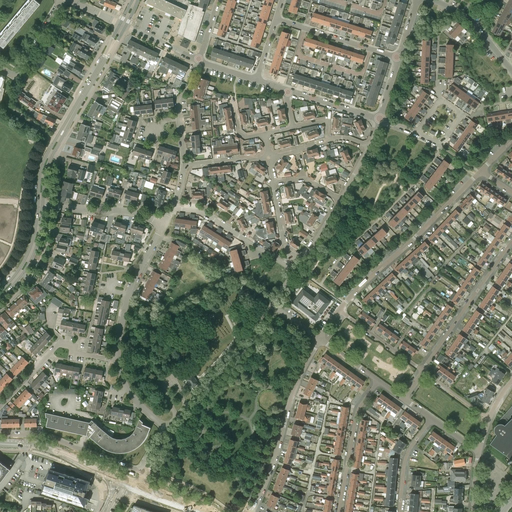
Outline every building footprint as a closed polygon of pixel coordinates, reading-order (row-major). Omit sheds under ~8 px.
[(26,0),(0,32),(0,47),(2,49),(39,4),(36,2),(33,0),(26,0)] [(114,0),(112,0),(96,0),(101,2),(100,4),(114,9),(117,2),(114,0)] [(146,0),(145,3),(145,4),(162,11),(165,12),(165,13),(180,20),(182,20),(181,20),(179,28),(178,31),(178,32),(177,34),(177,35),(195,43),(195,42),(200,27),(204,12),(202,12),(203,9),(199,7),(190,5),(191,2),(191,1),(187,0),(146,0)] [(236,3),(228,0),(227,6),(234,9),(236,3)] [(300,2),(292,0),(291,6),(298,8),(300,2)] [(201,1),(199,7),(203,9),(206,10),(208,3),(201,1)] [(395,4),(394,7),(397,8),(405,10),(407,4),(399,2),(398,5),(395,4)] [(263,8),(262,11),(269,13),(271,8),(264,5),(263,8)] [(234,9),(227,6),(225,12),(232,14),(234,9)] [(291,6),(289,12),(296,14),(298,8),(291,6)] [(393,9),(392,13),(395,14),(403,16),(405,10),(394,7),(393,9)] [(511,14),(504,10),(501,15),(509,20),(511,14)] [(269,13),(262,11),(260,17),(268,19),(269,13)] [(232,14),(225,12),(223,18),(231,20),(232,14)] [(314,13),(312,21),(317,23),(320,15),(317,14),(314,13)] [(395,14),(393,19),(397,21),(401,22),(402,19),(403,16),(395,14)] [(323,24),(326,17),(320,15),(317,23),(323,24)] [(509,20),(501,15),(498,21),(506,25),(509,20)] [(355,16),(352,25),(349,24),(347,32),(353,34),(355,26),(356,23),(358,17),(355,16)] [(268,19),(260,17),(258,23),(266,25),(268,19)] [(326,17),(323,24),(329,26),(332,19),(329,18),(326,17)] [(231,20),(223,18),(221,24),(229,26),(230,23),(231,20)] [(103,28),(97,24),(98,21),(94,19),(92,24),(93,25),(92,26),(94,27),(93,30),(101,34),(103,31),(102,31),(103,28)] [(332,19),(329,26),(335,28),(337,21),(332,19)] [(392,24),(392,25),(395,26),(399,28),(400,25),(401,22),(397,21),(393,19),(393,22),(392,24)] [(337,21),(335,28),(341,30),(343,25),(343,22),(337,21)] [(371,21),(369,21),(367,30),(364,37),(370,39),(373,32),(369,31),(370,28),(369,27),(371,21)] [(506,25),(498,21),(495,27),(503,31),(506,25)] [(343,25),(341,30),(347,32),(349,24),(343,22),(343,25)] [(257,26),(256,29),(264,31),(266,25),(258,23),(257,26)] [(457,23),(453,29),(462,37),(464,34),(461,32),(464,29),(463,28),(457,23)] [(229,26),(221,24),(219,30),(227,32),(229,26)] [(399,28),(392,25),(390,31),(397,34),(399,28)] [(358,35),(361,28),(355,26),(353,34),(358,35)] [(500,37),(503,31),(495,27),(492,33),(500,37)] [(361,28),(358,35),(364,37),(367,30),(361,28)] [(264,31),(256,29),(254,34),(262,37),(264,31)] [(453,29),(448,34),(454,39),(457,36),(460,39),(463,41),(465,39),(464,38),(462,37),(453,29)] [(397,34),(390,31),(388,37),(395,39),(397,34)] [(280,38),(288,40),(289,38),(290,34),(282,32),(280,38)] [(87,35),(84,33),(81,38),(86,42),(94,46),(97,40),(90,36),(87,35)] [(252,40),(260,43),(262,37),(254,34),(252,40)] [(388,37),(386,43),(394,45),(395,39),(388,37)] [(280,38),(278,44),(286,46),(288,40),(280,38)] [(306,38),(304,45),(307,46),(310,47),(312,40),(306,38)] [(129,50),(129,51),(131,52),(135,43),(130,40),(126,48),(129,50)] [(260,43),(252,40),(251,46),(258,49),(260,43)] [(312,40),(310,47),(316,49),(318,42),(312,40)] [(92,52),(82,47),(73,43),(71,46),(90,56),(92,52)] [(137,54),(141,46),(135,43),(131,52),(132,51),(137,54)] [(277,50),(285,52),(285,50),(286,46),(278,44),(277,50)] [(324,44),(321,51),(327,52),(329,45),(324,44)] [(329,45),(327,52),(333,54),(335,47),(329,45)] [(444,78),(452,78),(453,46),(446,45),(444,74),(444,78)] [(74,52),(87,60),(90,56),(71,46),(69,50),(73,52),(75,49),(76,49),(74,52)] [(137,54),(135,58),(138,59),(140,55),(143,56),(147,48),(141,46),(137,54)] [(219,50),(217,58),(222,60),(225,52),(226,49),(223,48),(220,47),(219,50)] [(335,47),(333,54),(339,56),(341,49),(335,47)] [(147,48),(143,56),(149,59),(153,51),(147,48)] [(211,56),(217,58),(219,50),(213,48),(211,56)] [(251,50),(249,57),(248,59),(246,67),(252,69),(255,60),(253,57),(252,57),(253,51),(251,50)] [(285,52),(277,50),(275,55),(283,58),(285,52)] [(147,64),(149,65),(150,64),(153,66),(155,62),(155,61),(157,57),(159,54),(154,52),(153,51),(149,59),(147,64)] [(345,58),(344,61),(346,61),(347,59),(351,60),(353,53),(347,51),(345,58)] [(225,52),(222,60),(228,61),(231,54),(225,52)] [(67,55),(65,59),(70,62),(73,57),(68,53),(67,55)] [(353,53),(351,60),(356,62),(359,55),(353,53)] [(231,54),(228,61),(234,63),(237,56),(231,54)] [(283,58),(275,55),(273,61),(281,64),(283,58)] [(365,57),(359,55),(356,62),(363,64),(365,57)] [(237,56),(234,63),(240,65),(242,58),(237,56)] [(35,64),(39,67),(44,60),(39,57),(35,64)] [(160,61),(158,65),(160,66),(159,68),(158,71),(162,73),(164,74),(165,71),(171,60),(169,59),(165,57),(162,62),(160,61)] [(242,58),(240,65),(246,67),(248,59),(242,58)] [(171,60),(165,71),(167,72),(171,73),(176,63),(171,60)] [(75,65),(74,67),(69,64),(63,61),(60,65),(61,66),(66,70),(67,68),(72,71),(79,75),(82,69),(75,65)] [(273,61),(271,67),(279,70),(281,64),(273,61)] [(380,61),(378,67),(386,70),(388,64),(380,61)] [(177,76),(182,65),(176,63),(171,73),(177,76)] [(173,85),(172,87),(178,88),(181,82),(184,76),(188,68),(182,65),(177,76),(174,83),(173,85)] [(62,75),(66,70),(61,66),(57,71),(62,75)] [(292,82),(298,84),(303,67),(301,66),(300,70),(298,75),(295,74),(292,82)] [(277,75),(279,70),(271,67),(269,73),(277,75)] [(303,67),(298,84),(304,85),(306,78),(304,77),(305,74),(304,74),(306,68),(303,67)] [(376,74),(384,76),(386,70),(378,67),(376,74)] [(111,72),(107,77),(114,82),(118,76),(111,72)] [(374,80),(382,82),(384,76),(376,74),(374,80)] [(103,85),(103,86),(101,89),(108,93),(111,90),(109,89),(114,82),(107,77),(103,85)] [(210,81),(209,81),(210,80),(200,77),(198,81),(197,84),(196,90),(194,94),(193,98),(203,101),(204,100),(210,81)] [(129,89),(132,84),(122,78),(117,85),(125,90),(126,87),(129,89)] [(306,78),(304,85),(310,87),(312,80),(306,78)] [(339,78),(337,84),(336,87),(333,95),(339,96),(341,89),(338,88),(341,79),(339,78)] [(454,82),(448,91),(450,92),(449,94),(451,96),(452,94),(457,88),(460,84),(462,81),(457,78),(454,78),(454,82)] [(65,83),(66,82),(61,79),(56,87),(61,89),(62,89),(69,92),(70,90),(71,90),(72,88),(72,87),(72,86),(65,83)] [(312,80),(310,87),(316,89),(318,82),(312,80)] [(318,82),(316,89),(322,91),(324,84),(325,81),(323,80),(322,80),(321,83),(318,82)] [(372,86),(380,88),(382,82),(374,80),(372,86)] [(324,84),(322,91),(327,93),(330,85),(324,84)] [(333,95),(336,87),(330,85),(327,93),(333,95)] [(370,92),(378,94),(380,88),(372,86),(370,92)] [(61,107),(63,104),(62,103),(63,103),(63,102),(64,102),(66,100),(65,99),(66,98),(60,94),(62,92),(55,87),(53,91),(56,93),(54,96),(51,94),(47,100),(50,102),(48,106),(50,108),(54,111),(54,110),(57,112),(57,111),(58,112),(60,109),(60,108),(60,107),(60,106),(61,107)] [(457,88),(452,94),(457,97),(461,91),(457,88)] [(461,91),(457,97),(459,99),(458,101),(460,102),(461,100),(466,94),(468,91),(463,88),(461,91)] [(341,89),(339,96),(345,98),(347,91),(344,90),(341,89)] [(420,91),(418,93),(419,95),(420,96),(426,100),(429,102),(430,100),(428,98),(429,96),(428,95),(430,92),(431,90),(426,89),(424,92),(423,91),(422,90),(420,91)] [(481,91),(477,96),(481,98),(484,94),(486,95),(488,93),(482,89),(481,91)] [(38,100),(23,90),(17,98),(33,109),(38,100)] [(353,93),(347,91),(345,98),(351,100),(353,93)] [(368,98),(376,100),(378,94),(370,92),(368,98)] [(118,111),(129,93),(124,93),(121,99),(117,97),(115,100),(112,99),(107,108),(117,114),(118,111)] [(461,100),(460,102),(462,104),(463,102),(466,103),(470,97),(466,94),(461,100)] [(420,96),(417,100),(423,105),(426,100),(420,96)] [(374,108),(376,100),(368,98),(367,97),(366,101),(363,100),(362,102),(362,104),(374,108)] [(470,97),(466,103),(470,106),(474,100),(470,97)] [(470,106),(468,109),(470,110),(471,110),(472,108),(474,110),(479,104),(478,103),(480,101),(476,98),(474,100),(470,106)] [(417,100),(414,105),(420,109),(423,105),(417,100)] [(96,101),(91,109),(99,113),(103,106),(96,101)] [(230,108),(230,106),(227,107),(227,104),(219,106),(221,115),(231,113),(230,108)] [(414,105),(411,109),(417,114),(419,111),(421,113),(422,111),(420,109),(414,105)] [(307,107),(308,111),(310,119),(311,119),(312,120),(313,119),(314,119),(316,118),(315,114),(316,114),(316,111),(315,111),(315,109),(311,110),(310,106),(307,107)] [(277,110),(278,115),(286,114),(284,109),(280,110),(279,107),(277,108),(277,110)] [(87,116),(95,120),(99,113),(91,109),(87,116)] [(411,109),(407,114),(414,118),(416,119),(418,117),(415,116),(417,114),(411,109)] [(248,113),(247,111),(242,112),(243,113),(239,114),(239,115),(239,116),(239,118),(240,119),(249,118),(254,117),(254,115),(251,116),(250,112),(248,113)] [(310,119),(308,111),(301,112),(302,117),(304,117),(305,120),(306,120),(307,121),(309,120),(309,119),(310,119)] [(506,112),(499,113),(501,121),(501,125),(505,124),(508,124),(506,112)] [(499,113),(492,114),(495,128),(498,127),(497,126),(497,122),(501,121),(499,113)] [(286,114),(278,115),(273,117),(274,121),(279,120),(280,123),(283,123),(282,120),(287,119),(286,114)] [(407,114),(404,118),(410,122),(414,118),(407,114)] [(492,114),(486,115),(486,117),(487,123),(487,124),(491,123),(492,128),(495,128),(492,114)] [(54,125),(55,123),(54,122),(55,120),(47,116),(47,117),(43,115),(40,121),(44,123),(45,122),(48,124),(52,126),(53,125),(54,125)] [(268,116),(264,117),(262,117),(263,126),(264,126),(265,127),(267,126),(268,125),(269,125),(268,121),(270,121),(269,118),(268,116)] [(263,126),(262,117),(255,119),(255,121),(256,124),(257,123),(258,127),(260,127),(261,128),(262,127),(263,126)] [(129,122),(128,125),(135,128),(137,122),(125,119),(125,121),(129,122)] [(354,123),(356,128),(363,125),(361,120),(356,122),(355,119),(353,120),(354,123)] [(467,122),(466,124),(468,125),(468,126),(474,130),(477,125),(471,121),(470,123),(467,122)] [(127,128),(126,131),(133,134),(135,128),(128,125),(123,124),(117,122),(117,125),(127,128)] [(209,125),(208,122),(206,122),(206,123),(192,124),(193,130),(202,129),(202,126),(206,126),(206,125),(209,125)] [(90,127),(82,124),(79,132),(88,134),(90,135),(90,133),(88,133),(90,127)] [(361,132),(366,130),(363,125),(356,128),(353,130),(355,136),(359,134),(360,135),(362,134),(361,132)] [(468,126),(465,130),(471,134),(474,130),(468,126)] [(314,138),(312,132),(310,127),(300,129),(302,133),(304,132),(305,134),(306,137),(308,137),(309,140),(310,139),(312,140),(313,139),(314,138)] [(121,130),(116,128),(115,131),(121,132),(120,135),(124,137),(131,139),(133,134),(126,131),(121,130)] [(461,131),(459,133),(462,134),(468,139),(471,134),(465,130),(463,132),(461,131)] [(85,142),(88,134),(79,132),(77,140),(85,142)] [(458,134),(458,135),(460,137),(459,139),(465,143),(468,139),(462,134),(459,133),(458,134)] [(131,139),(124,137),(120,135),(119,138),(123,139),(122,143),(129,145),(131,139)] [(285,147),(286,147),(285,141),(284,139),(277,141),(278,143),(278,146),(280,145),(281,149),(282,148),(283,149),(285,148),(285,147)] [(455,139),(453,141),(456,143),(462,148),(465,143),(459,139),(457,141),(455,139)] [(453,141),(452,143),(454,145),(452,148),(459,152),(458,153),(461,155),(461,154),(464,149),(462,148),(456,143),(453,141)] [(159,154),(160,155),(164,156),(166,148),(160,146),(157,158),(159,159),(159,156),(159,154)] [(73,155),(80,157),(82,149),(75,147),(73,155)] [(134,157),(134,155),(139,157),(141,149),(135,147),(132,159),(134,160),(135,157),(134,157)] [(165,156),(166,157),(169,158),(172,150),(166,148),(164,156),(162,160),(164,161),(165,158),(164,158),(165,156)] [(318,148),(312,150),(313,157),(319,155),(322,155),(321,152),(319,153),(318,148)] [(145,159),(147,151),(141,149),(139,157),(137,161),(140,161),(140,159),(140,158),(140,157),(141,157),(144,159),(145,159)] [(329,157),(330,158),(335,156),(334,149),(327,151),(329,158),(329,157)] [(339,150),(340,152),(343,158),(349,155),(346,149),(342,151),(342,149),(339,150)] [(172,150),(169,158),(168,162),(170,162),(171,160),(170,160),(170,158),(175,160),(178,152),(172,150)] [(307,151),(308,155),(305,156),(306,159),(309,158),(310,163),(315,161),(313,157),(312,150),(307,151)] [(145,159),(144,159),(143,163),(145,163),(146,161),(145,160),(146,159),(150,160),(151,157),(153,153),(147,151),(145,159)] [(323,152),(326,162),(329,162),(334,165),(335,163),(336,162),(330,158),(329,157),(329,158),(327,151),(323,152)] [(347,161),(351,159),(349,155),(343,158),(346,165),(348,164),(347,161)] [(279,164),(285,168),(289,170),(292,166),(291,165),(289,162),(290,161),(287,159),(286,161),(282,159),(279,164)] [(424,185),(424,186),(429,190),(449,165),(444,160),(442,163),(439,166),(435,171),(432,175),(429,180),(426,183),(424,185)] [(256,166),(254,164),(249,171),(255,175),(257,171),(258,172),(263,166),(258,163),(256,166)] [(332,184),(330,177),(328,170),(327,170),(325,163),(320,164),(321,166),(320,166),(321,172),(325,171),(326,176),(323,177),(324,182),(326,182),(327,185),(329,185),(330,185),(331,185),(332,184)] [(96,166),(89,164),(87,172),(94,173),(96,166)] [(276,168),(279,170),(277,174),(279,176),(282,172),(285,168),(279,164),(276,168)] [(232,166),(231,166),(231,165),(225,166),(226,173),(232,173),(232,172),(234,172),(234,167),(232,168),(232,166)] [(495,172),(501,176),(505,171),(502,169),(503,168),(499,165),(495,172)] [(83,182),(86,171),(78,169),(78,168),(70,166),(68,172),(69,172),(68,177),(75,179),(76,175),(80,176),(78,180),(83,182)] [(264,173),(267,169),(263,166),(258,172),(265,177),(266,175),(264,173)] [(215,175),(214,167),(206,168),(207,175),(210,175),(211,175),(211,177),(213,178),(216,177),(215,175)] [(159,172),(163,173),(162,176),(170,179),(172,173),(160,170),(159,172)] [(505,171),(501,176),(508,180),(511,174),(509,172),(508,173),(505,171)] [(168,185),(170,179),(162,176),(158,175),(157,177),(162,179),(160,183),(168,185)] [(216,181),(210,176),(207,180),(209,181),(210,182),(213,185),(216,181)] [(108,196),(114,197),(118,185),(117,184),(117,187),(111,185),(113,178),(111,177),(109,186),(111,187),(108,196)] [(152,189),(154,183),(146,180),(144,186),(152,189)] [(65,182),(63,189),(64,189),(72,192),(74,185),(65,182)] [(481,192),(483,194),(487,188),(481,183),(477,188),(481,191),(481,192)] [(286,193),(294,191),(293,188),(293,184),(288,185),(289,187),(285,187),(285,189),(284,190),(285,192),(286,192),(286,193)] [(98,189),(96,197),(102,199),(105,189),(99,187),(98,189)] [(90,195),(96,197),(98,189),(93,188),(90,195)] [(134,188),(133,192),(131,200),(137,202),(140,194),(135,193),(136,189),(134,188)] [(490,197),(494,192),(487,188),(483,194),(486,196),(487,194),(490,197)] [(76,200),(78,193),(72,192),(64,189),(62,196),(70,198),(76,200)] [(262,189),(260,190),(261,197),(268,196),(267,191),(263,192),(262,189)] [(159,190),(156,198),(164,200),(167,192),(159,190)] [(305,193),(303,196),(312,201),(312,200),(316,202),(317,199),(318,199),(321,193),(316,190),(315,192),(312,190),(309,195),(305,193)] [(420,201),(424,197),(418,192),(414,196),(420,201)] [(496,203),(500,196),(494,192),(490,197),(488,200),(492,203),(494,201),(496,203)] [(326,196),(321,193),(318,199),(325,203),(326,201),(324,200),(326,196)] [(221,208),(227,200),(229,196),(226,194),(223,198),(221,197),(218,201),(219,202),(217,205),(219,206),(219,207),(220,208),(221,208)] [(470,194),(464,200),(470,205),(472,203),(471,202),(475,199),(470,194)] [(420,201),(414,196),(411,199),(416,205),(420,201)] [(507,201),(500,196),(496,203),(499,204),(500,203),(504,206),(507,201)] [(162,208),(164,200),(156,198),(154,205),(162,208)] [(416,205),(411,199),(407,203),(412,209),(416,205)] [(229,202),(227,200),(221,208),(222,208),(223,210),(224,211),(225,210),(226,211),(229,208),(230,209),(232,205),(229,202)] [(467,208),(470,205),(464,200),(459,206),(463,210),(467,207),(467,208)] [(269,202),(259,203),(255,204),(256,210),(263,208),(270,207),(269,202)] [(412,209),(407,203),(403,207),(409,212),(412,209)] [(236,208),(233,212),(239,217),(244,210),(243,210),(245,207),(241,204),(237,208),(236,208)] [(270,207),(263,208),(256,210),(256,213),(258,213),(262,215),(264,215),(265,218),(272,216),(271,212),(270,207)] [(409,212),(403,207),(399,211),(405,216),(409,212)] [(456,209),(450,216),(454,220),(460,214),(458,212),(459,212),(456,209)] [(285,218),(294,217),(292,210),(288,210),(288,212),(284,213),(285,214),(284,215),(284,217),(285,218)] [(305,212),(304,214),(308,217),(316,221),(317,221),(318,219),(318,218),(318,217),(315,215),(316,214),(312,211),(310,214),(306,212),(305,212)] [(405,216),(399,211),(396,215),(401,220),(405,216)] [(470,213),(467,217),(471,221),(475,217),(470,213)] [(299,215),(299,216),(300,220),(300,221),(310,227),(311,225),(312,226),(313,225),(314,225),(315,223),(315,222),(316,221),(308,217),(304,214),(304,215),(302,217),(299,215)] [(240,225),(246,222),(248,221),(244,215),(243,216),(240,217),(241,219),(237,221),(238,222),(238,223),(239,224),(240,225)] [(396,215),(392,219),(397,224),(401,220),(396,215)] [(454,220),(450,216),(444,222),(449,226),(454,220)] [(466,217),(462,221),(467,225),(471,221),(466,217)] [(388,223),(393,228),(397,224),(392,219),(388,223)] [(268,220),(266,220),(267,228),(274,227),(273,222),(268,223),(268,220)] [(91,231),(97,233),(100,224),(94,222),(91,231)] [(115,222),(113,229),(117,230),(116,232),(115,235),(117,235),(118,235),(118,234),(119,231),(121,223),(115,222)] [(211,223),(209,222),(206,227),(203,226),(199,232),(200,232),(198,234),(203,237),(204,235),(208,228),(210,226),(211,223)] [(247,225),(246,222),(240,225),(240,226),(240,227),(241,229),(242,229),(243,231),(246,229),(247,230),(249,229),(251,228),(249,224),(247,225)] [(449,226),(444,222),(439,228),(443,232),(449,226)] [(119,231),(118,234),(123,236),(124,234),(125,233),(127,225),(121,223),(119,231)] [(208,228),(204,235),(203,237),(202,238),(207,241),(209,238),(213,231),(210,230),(214,225),(211,223),(210,226),(208,228)] [(100,224),(97,233),(102,234),(100,240),(103,240),(105,234),(104,233),(106,226),(100,224)] [(133,224),(130,232),(133,232),(132,238),(135,239),(138,226),(133,224)] [(504,224),(499,231),(505,235),(510,227),(507,225),(507,226),(504,224)] [(71,226),(61,225),(60,232),(73,233),(73,230),(70,229),(70,226),(71,226)] [(135,239),(134,242),(139,243),(140,244),(141,239),(142,235),(143,232),(144,231),(145,229),(144,228),(145,228),(138,226),(135,239)] [(270,234),(275,233),(274,227),(267,228),(268,237),(271,236),(270,234)] [(382,228),(378,232),(383,237),(387,234),(382,228)] [(443,232),(439,228),(433,233),(438,238),(443,232)] [(222,237),(219,236),(223,230),(221,229),(219,232),(217,234),(213,241),(218,244),(222,237)] [(253,238),(252,239),(260,243),(262,240),(263,238),(262,229),(260,229),(258,231),(255,234),(253,238)] [(374,231),(376,233),(374,235),(379,241),(383,237),(378,232),(375,229),(374,231)] [(306,239),(308,234),(301,230),(298,234),(306,239)] [(495,237),(500,241),(505,235),(499,231),(499,232),(497,230),(494,235),(496,236),(495,237)] [(213,231),(209,238),(213,241),(217,234),(213,231)] [(220,250),(222,246),(228,238),(230,235),(228,233),(224,239),(222,237),(218,244),(216,247),(220,250)] [(432,243),(438,238),(433,233),(428,239),(432,243)] [(231,243),(228,241),(232,236),(230,235),(228,238),(222,246),(227,249),(231,243)] [(369,235),(367,236),(370,239),(375,245),(379,241),(374,235),(371,238),(369,235)] [(495,248),(500,241),(495,237),(491,235),(487,241),(491,243),(490,244),(495,248)] [(66,240),(60,239),(59,245),(58,245),(59,245),(66,247),(66,246),(68,247),(69,240),(71,241),(72,237),(67,236),(66,240)] [(299,247),(299,246),(303,240),(299,238),(297,241),(294,239),(292,239),(291,241),(290,243),(290,245),(296,249),(297,249),(298,249),(299,247)] [(375,245),(370,239),(366,243),(371,248),(375,245)] [(276,242),(274,242),(270,249),(273,251),(273,253),(275,254),(276,253),(276,252),(277,253),(280,247),(280,244),(278,243),(276,242)] [(425,242),(419,247),(423,252),(429,246),(425,242)] [(485,245),(488,247),(486,251),(491,254),(495,248),(490,244),(488,242),(485,245)] [(172,243),(169,249),(180,255),(181,252),(177,250),(179,246),(172,243)] [(371,248),(366,243),(362,246),(367,252),(371,248)] [(58,245),(57,251),(65,253),(69,254),(70,247),(68,247),(66,246),(66,247),(59,245),(58,245)] [(477,245),(474,249),(481,254),(483,249),(477,245)] [(363,256),(367,252),(362,246),(357,250),(363,256)] [(423,252),(419,247),(413,253),(417,257),(418,256),(420,258),(422,256),(420,254),(423,252)] [(112,259),(118,260),(119,252),(120,248),(118,248),(117,252),(113,251),(112,259)] [(124,249),(123,253),(119,252),(118,260),(124,261),(125,253),(125,254),(126,251),(126,249),(124,249)] [(180,255),(169,249),(165,255),(173,259),(175,255),(178,257),(180,255)] [(236,272),(243,270),(237,249),(230,251),(236,272)] [(88,253),(91,253),(91,257),(98,259),(100,252),(92,251),(88,250),(88,253)] [(126,251),(125,254),(125,253),(124,261),(130,263),(132,252),(126,251)] [(481,257),(486,261),(491,254),(486,251),(481,257)] [(417,257),(413,253),(407,258),(411,263),(417,257)] [(165,255),(162,261),(173,267),(175,264),(176,261),(173,259),(165,255)] [(86,259),(90,259),(89,263),(97,265),(98,259),(91,257),(87,256),(86,259)] [(334,280),(333,281),(339,286),(359,260),(353,256),(351,258),(348,262),(345,267),(342,270),(338,275),(335,279),(334,280)] [(58,259),(55,258),(52,266),(61,270),(65,260),(59,257),(58,259)] [(482,268),(486,261),(481,257),(477,264),(482,268)] [(411,263),(407,258),(401,264),(405,268),(411,263)] [(421,258),(420,260),(427,268),(429,267),(421,258)] [(172,269),(173,267),(162,261),(159,267),(166,271),(168,267),(172,269)] [(96,271),(97,265),(89,263),(86,262),(85,264),(89,265),(88,269),(96,271)] [(403,273),(402,271),(405,268),(401,264),(394,270),(396,272),(397,272),(399,274),(399,273),(401,275),(403,273)] [(474,267),(470,274),(475,278),(479,271),(474,267)] [(506,268),(503,273),(509,277),(511,274),(511,271),(511,272),(506,268)] [(55,275),(49,271),(46,276),(52,280),(55,283),(57,281),(53,278),(55,276),(55,275)] [(153,271),(150,277),(161,283),(162,280),(159,278),(161,275),(153,271)] [(84,275),(88,275),(87,279),(95,281),(96,275),(84,272),(84,275)] [(392,273),(386,279),(390,283),(396,278),(392,273)] [(501,275),(499,278),(505,281),(505,282),(507,280),(508,279),(509,277),(503,273),(501,275)] [(470,284),(475,278),(470,274),(465,281),(470,284)] [(46,276),(43,280),(49,284),(52,280),(46,276)] [(161,283),(150,277),(147,283),(154,287),(156,284),(160,286),(161,283)] [(83,280),(87,281),(86,285),(94,286),(95,281),(87,279),(83,278),(83,280)] [(497,280),(496,283),(499,285),(502,287),(504,285),(505,282),(505,281),(499,278),(497,280)] [(380,284),(384,289),(390,283),(386,279),(380,284)] [(52,287),(49,284),(43,280),(40,284),(50,291),(52,287)] [(470,284),(465,281),(461,288),(465,291),(470,284)] [(154,287),(147,283),(144,289),(155,295),(156,293),(152,291),(154,287)] [(93,292),(94,286),(86,285),(82,284),(82,286),(85,287),(85,291),(84,290),(83,295),(91,297),(92,292),(93,292)] [(387,292),(384,289),(380,284),(374,290),(379,294),(382,298),(385,295),(385,294),(388,297),(390,295),(387,292)] [(34,287),(32,289),(41,299),(47,294),(42,289),(40,291),(37,287),(36,288),(34,287)] [(499,296),(501,292),(493,287),(489,292),(496,296),(498,297),(499,296)] [(465,291),(461,288),(456,294),(461,298),(465,291)] [(36,304),(41,299),(32,289),(30,291),(31,292),(29,293),(33,297),(31,299),(31,298),(36,304)] [(153,298),(155,295),(144,289),(140,296),(148,300),(150,296),(153,298)] [(309,316),(315,321),(319,316),(320,317),(323,312),(330,302),(318,293),(314,298),(303,289),(292,303),(298,308),(299,308),(310,316),(309,316)] [(379,294),(374,290),(368,295),(373,300),(379,294)] [(391,292),(389,294),(396,300),(397,299),(391,292)] [(486,296),(492,301),(496,296),(489,292),(486,296)] [(456,305),(461,298),(456,294),(452,301),(454,302),(453,303),(456,305)] [(24,295),(18,300),(24,307),(27,304),(27,298),(24,295)] [(367,305),(373,300),(368,295),(362,301),(364,304),(365,303),(367,305)] [(483,301),(489,306),(492,301),(486,296),(483,301)] [(102,302),(101,306),(109,308),(110,302),(103,300),(103,298),(98,297),(98,302),(102,302)] [(18,300),(12,306),(18,312),(24,307),(18,300)] [(479,306),(485,311),(489,306),(483,301),(479,306)] [(447,304),(443,311),(448,315),(453,307),(450,305),(450,306),(447,304)] [(100,312),(108,314),(109,308),(101,306),(97,305),(96,307),(100,308),(100,312)] [(424,308),(420,305),(416,310),(420,313),(421,314),(424,311),(423,310),(424,308)] [(12,318),(18,312),(12,306),(6,311),(12,318)] [(385,311),(382,309),(377,317),(379,319),(385,311)] [(99,318),(106,319),(108,314),(100,312),(96,311),(95,313),(99,314),(99,318)] [(448,315),(443,311),(438,318),(443,322),(448,315)] [(476,311),(473,315),(479,320),(482,315),(476,311)] [(16,325),(5,312),(1,316),(10,326),(12,328),(16,325)] [(358,316),(365,321),(369,316),(363,312),(361,314),(360,314),(358,316)] [(399,323),(401,321),(406,315),(404,313),(399,320),(397,319),(396,321),(399,323)] [(406,315),(402,321),(409,326),(411,323),(409,321),(410,319),(406,315)] [(473,315),(470,320),(476,325),(479,320),(473,315)] [(0,316),(0,322),(6,329),(10,326),(1,316),(0,316)] [(376,321),(369,316),(365,321),(373,326),(375,324),(374,323),(376,321)] [(73,323),(71,331),(77,332),(79,324),(80,318),(78,317),(77,324),(73,323)] [(105,325),(106,319),(99,318),(95,317),(94,319),(98,320),(97,324),(105,325)] [(439,328),(443,322),(438,318),(436,317),(434,320),(436,321),(434,325),(439,328)] [(71,322),(67,322),(66,329),(71,331),(73,323),(74,318),(72,318),(71,322)] [(79,324),(77,332),(84,333),(86,321),(83,320),(83,325),(79,324)] [(472,330),(476,325),(470,320),(466,325),(472,330)] [(386,329),(388,326),(384,323),(382,326),(379,324),(376,329),(382,333),(386,329)] [(29,325),(23,329),(28,336),(34,332),(29,325)] [(439,328),(434,325),(429,331),(434,335),(439,328)] [(469,334),(472,330),(466,325),(463,330),(469,334)] [(91,327),(91,329),(95,330),(94,334),(102,335),(103,329),(91,327)] [(52,338),(43,329),(42,331),(45,334),(42,337),(48,342),(52,338)] [(386,329),(382,333),(389,338),(392,333),(386,329)] [(399,338),(396,336),(399,333),(395,330),(392,333),(389,338),(396,343),(399,338)] [(434,335),(429,331),(425,338),(430,341),(434,335)] [(94,334),(90,333),(90,335),(94,336),(93,339),(101,341),(102,335),(94,334)] [(48,342),(42,337),(39,334),(38,335),(41,338),(38,341),(44,347),(48,342)] [(460,334),(456,339),(463,344),(465,345),(466,343),(464,342),(466,339),(460,334)] [(44,347),(38,341),(35,338),(33,340),(36,343),(34,345),(40,351),(44,347)] [(425,349),(430,341),(425,338),(420,345),(422,346),(422,347),(425,349)] [(89,339),(89,341),(93,342),(92,345),(100,347),(101,341),(93,339),(89,339)] [(456,339),(453,344),(459,349),(463,344),(456,339)] [(11,345),(13,348),(17,344),(18,344),(14,340),(10,343),(11,345)] [(399,345),(406,351),(410,345),(403,341),(402,343),(401,343),(399,345)] [(40,351),(34,345),(31,342),(29,344),(32,347),(30,350),(35,355),(40,351)] [(92,345),(88,344),(87,347),(91,348),(91,351),(99,353),(100,347),(92,345)] [(459,349),(453,344),(450,349),(456,354),(459,349)] [(418,352),(416,350),(410,345),(406,351),(413,356),(415,353),(416,354),(418,352)] [(452,359),(456,354),(450,349),(446,354),(452,359)] [(322,361),(326,363),(330,357),(325,354),(323,358),(322,357),(318,362),(320,363),(322,361)] [(486,357),(483,355),(478,361),(481,364),(486,357)] [(23,357),(19,361),(24,367),(29,362),(25,359),(26,359),(24,357),(23,357)] [(326,367),(328,365),(330,367),(335,361),(330,357),(326,363),(324,365),(323,364),(321,367),(323,369),(325,366),(326,367)] [(19,361),(15,366),(20,371),(24,367),(19,361)] [(335,361),(330,367),(335,370),(340,364),(335,361)] [(54,373),(54,375),(56,376),(57,373),(56,373),(56,372),(57,372),(61,372),(62,365),(56,363),(54,373)] [(340,364),(335,370),(340,374),(344,368),(340,364)] [(61,372),(60,376),(62,377),(62,374),(62,373),(63,373),(66,374),(67,374),(68,366),(62,365),(61,372)] [(437,372),(442,376),(446,370),(439,365),(437,367),(439,369),(437,372)] [(15,366),(10,370),(16,375),(20,371),(15,366)] [(66,374),(66,377),(68,378),(68,375),(68,374),(69,374),(72,375),(74,367),(71,366),(68,366),(67,374),(66,374)] [(72,375),(72,378),(74,379),(74,377),(73,376),(74,375),(78,376),(80,368),(74,367),(72,375)] [(344,368),(340,374),(345,377),(349,371),(344,368)] [(96,378),(97,370),(91,369),(90,377),(89,381),(91,381),(92,379),(91,379),(91,377),(96,378)] [(492,370),(490,373),(501,380),(505,375),(499,371),(499,370),(497,369),(495,371),(492,370)] [(104,372),(97,370),(96,378),(95,382),(97,382),(98,380),(97,380),(97,379),(102,379),(103,377),(104,372)] [(451,374),(446,370),(442,376),(446,380),(451,374)] [(350,381),(354,375),(349,371),(345,377),(350,381)] [(43,372),(39,376),(45,382),(48,385),(49,383),(47,381),(46,382),(46,381),(49,378),(43,372)] [(498,385),(501,380),(490,373),(489,375),(494,378),(492,381),(498,385)] [(7,374),(3,378),(8,383),(13,379),(7,374)] [(456,377),(451,374),(446,380),(451,383),(456,377)] [(190,385),(192,387),(198,384),(196,381),(195,380),(194,378),(192,375),(187,379),(188,382),(189,381),(190,382),(191,384),(190,385)] [(355,384),(359,378),(354,375),(350,381),(355,384)] [(39,376),(35,381),(41,386),(43,389),(45,387),(43,385),(42,386),(42,385),(45,382),(48,385),(45,382),(39,376)] [(311,377),(309,383),(316,386),(318,381),(311,377)] [(3,378),(0,381),(0,383),(4,388),(8,383),(3,378)] [(362,386),(364,382),(359,378),(355,384),(359,387),(357,390),(359,391),(362,386)] [(41,386),(35,381),(30,385),(40,394),(41,393),(38,390),(37,389),(40,386),(43,389),(41,386)] [(316,386),(309,383),(306,388),(313,392),(316,386)] [(311,397),(313,392),(306,388),(304,394),(311,397)] [(487,389),(484,394),(491,398),(494,393),(487,389)] [(33,397),(32,395),(32,394),(30,393),(27,390),(22,394),(28,399),(29,401),(33,397)] [(24,404),(28,399),(22,394),(18,398),(24,404)] [(376,403),(378,401),(381,403),(386,398),(381,394),(378,398),(377,397),(374,402),(376,403)] [(489,404),(491,398),(484,394),(481,400),(489,404)] [(94,398),(93,402),(101,403),(102,397),(94,396),(90,395),(90,398),(92,398),(94,398)] [(20,408),(24,404),(18,398),(14,403),(20,408)] [(386,407),(391,401),(386,398),(381,403),(386,407)] [(91,403),(93,404),(92,408),(91,411),(98,413),(99,409),(100,410),(101,403),(93,402),(89,401),(89,403),(91,404),(91,403)] [(391,410),(395,405),(391,401),(386,407),(391,410)] [(310,406),(307,405),(307,404),(300,402),(297,410),(305,412),(306,409),(309,410),(310,406)] [(326,405),(320,404),(317,415),(318,416),(323,417),(326,405)] [(401,408),(395,405),(391,410),(396,414),(401,408)] [(511,405),(505,414),(504,415),(503,416),(499,421),(501,423),(501,424),(500,424),(499,424),(498,424),(496,425),(495,426),(495,427),(494,428),(494,430),(494,431),(494,432),(495,433),(495,435),(496,435),(489,444),(506,456),(509,460),(507,462),(508,463),(511,461),(511,462),(511,405)] [(113,416),(114,416),(117,416),(118,417),(119,409),(113,407),(112,415),(111,419),(113,419),(113,417),(113,416)] [(123,418),(125,410),(119,409),(118,417),(117,416),(117,420),(119,421),(119,418),(119,417),(123,418)] [(131,411),(125,410),(123,418),(123,421),(125,422),(125,419),(125,418),(129,419),(131,411)] [(305,412),(297,410),(295,419),(310,423),(311,417),(305,415),(305,412)] [(403,420),(405,422),(410,415),(404,411),(400,417),(403,419),(403,420)] [(407,423),(408,422),(411,425),(415,419),(410,415),(405,422),(407,423)] [(84,429),(85,424),(49,416),(46,427),(82,435),(83,429),(84,429)] [(415,419),(411,425),(414,427),(412,429),(409,433),(412,435),(416,429),(419,426),(421,423),(415,419)] [(147,436),(148,435),(150,428),(140,423),(137,430),(134,434),(131,438),(127,440),(122,441),(117,441),(112,440),(108,437),(104,434),(97,428),(99,427),(96,424),(94,422),(94,423),(92,421),(90,423),(89,425),(87,431),(89,433),(91,435),(90,437),(101,446),(102,447),(103,447),(105,449),(106,450),(107,450),(109,451),(110,451),(112,452),(114,452),(115,452),(116,453),(118,453),(121,453),(122,453),(123,453),(125,452),(127,452),(128,452),(130,451),(131,451),(132,450),(133,450),(134,449),(136,448),(138,447),(138,446),(140,445),(141,444),(143,442),(143,441),(144,441),(145,440),(145,439),(146,438),(146,437),(147,436)] [(83,429),(82,435),(84,436),(90,437),(91,435),(89,433),(87,431),(89,425),(87,424),(85,424),(84,429),(83,429)] [(302,429),(303,428),(314,431),(315,428),(304,425),(303,427),(294,424),(291,434),(300,437),(301,432),(305,433),(306,430),(302,429)] [(432,431),(428,437),(434,441),(438,435),(432,431)] [(438,435),(434,441),(439,445),(444,439),(438,435)] [(399,439),(395,444),(402,449),(406,444),(403,442),(399,439)] [(439,445),(438,448),(440,449),(442,447),(445,449),(450,443),(444,439),(439,445)] [(299,447),(300,442),(291,440),(289,445),(296,447),(298,448),(298,447),(299,447)] [(450,443),(445,449),(451,454),(455,448),(450,443)] [(399,454),(402,449),(395,444),(392,449),(399,454)] [(432,450),(428,454),(432,456),(435,452),(438,448),(435,446),(432,450)] [(294,453),(287,451),(286,457),(295,459),(295,458),(296,458),(297,454),(294,453)] [(0,483),(14,466),(1,456),(0,457),(0,483)] [(295,459),(286,457),(284,463),(291,465),(292,461),(294,462),(294,461),(295,459)] [(282,468),(280,473),(287,476),(289,470),(282,468)] [(84,497),(89,482),(76,478),(70,476),(68,476),(49,469),(47,477),(42,492),(42,493),(84,507),(87,498),(84,497)] [(412,475),(411,480),(420,481),(420,476),(424,476),(424,473),(416,472),(416,475),(412,475)] [(287,476),(280,473),(278,479),(285,481),(287,476)] [(352,473),(351,479),(357,480),(357,481),(360,481),(360,480),(362,480),(363,474),(358,473),(358,474),(352,473)] [(466,481),(466,476),(450,476),(450,480),(448,479),(448,487),(454,486),(455,481),(466,481)] [(285,481),(278,479),(276,484),(283,487),(285,481)] [(419,486),(420,481),(411,480),(411,486),(415,486),(415,490),(423,489),(423,487),(419,486)] [(281,493),(283,487),(276,484),(274,490),(281,493)] [(463,489),(455,489),(454,486),(448,487),(443,487),(443,488),(443,491),(444,492),(454,492),(454,496),(462,496),(463,489)] [(272,495),(269,500),(276,503),(278,504),(279,503),(279,502),(277,501),(278,498),(272,495)] [(273,509),(276,503),(269,500),(267,506),(273,509)]
